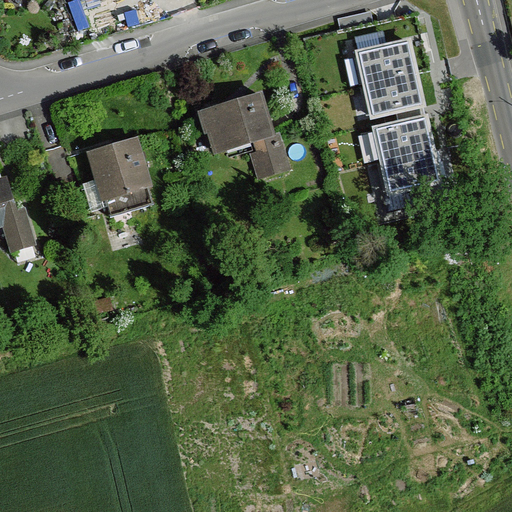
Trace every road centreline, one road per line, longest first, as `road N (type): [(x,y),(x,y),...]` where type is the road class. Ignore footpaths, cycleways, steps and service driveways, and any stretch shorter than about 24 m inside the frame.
road 1 (residential): [(0,93),(320,0)]
road 2 (tertiary): [(479,0),(511,134)]
